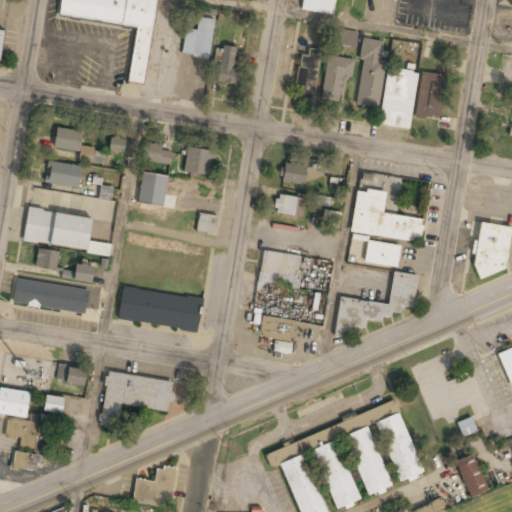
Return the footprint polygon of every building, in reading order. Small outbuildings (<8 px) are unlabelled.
[(134,28),(126,83),(143,86),(155,1),(148,0),(59,0),(57,17),(134,28)] [(208,58),(214,20),(198,17),(196,30),(184,28),(181,54),(208,58)] [(357,31),(338,29),(337,44),(355,47),(357,31)] [(354,106),(376,109),(385,42),(363,39),(354,106)] [(217,83),(235,84),(237,48),(219,47),(217,83)] [(293,99),(311,101),(319,50),(301,47),(293,99)] [(350,60),(327,55),(319,98),(342,103),(350,60)] [(379,125),(408,129),(416,72),(386,68),(379,125)] [(415,116),(439,119),(444,75),(420,72),(415,116)] [(81,133),(55,128),(52,147),(80,153),(78,160),(91,163),(93,150),(79,147),(81,133)] [(125,140),(110,137),(108,151),(123,153),(125,140)] [(143,159),(167,164),(170,152),(146,147),(143,159)] [(183,173),(209,174),(210,148),(185,147),(183,173)] [(77,189),(80,167),(47,161),(44,183),(77,189)] [(303,184),(305,165),(281,163),(279,182),(303,184)] [(137,205),(162,207),(165,176),(140,173),(137,205)] [(110,200),(113,188),(100,185),(97,196),(110,200)] [(355,189),(349,233),(419,243),(423,220),(381,214),(384,193),(355,189)] [(273,213),(299,217),(302,199),(276,195),(273,213)] [(91,219),(26,209),(21,240),(102,254),(104,246),(87,243),(91,219)] [(323,219),(335,223),(338,215),(325,210),(323,219)] [(216,216),(198,213),(195,232),(213,235),(216,216)] [(509,227),(478,223),(472,272),(503,276),(509,227)] [(397,268),(400,247),(366,241),(362,263),(397,268)] [(55,270),(58,252),(37,248),(34,266),(55,270)] [(296,287),(299,256),(260,252),(257,283),(296,287)] [(92,266),(74,264),(73,281),(90,283),(92,266)] [(338,297),(333,336),(348,338),(349,328),(364,329),(365,316),(399,320),(401,306),(412,308),(417,276),(391,273),(387,304),(338,297)] [(84,314),(87,290),(14,280),(10,304),(84,314)] [(121,286),(116,320),(197,331),(202,297),(121,286)] [(273,351),(289,352),(293,319),(260,315),(258,335),(274,337),(273,351)] [(511,347),(497,352),(511,403),(511,347)] [(54,382),(83,387),(86,370),(57,364),(54,382)] [(119,405),(169,412),(173,381),(105,372),(98,424),(116,427),(119,405)] [(28,392),(0,389),(0,414),(25,417),(28,392)] [(42,411),(60,415),(63,398),(45,395),(42,411)] [(262,450),(269,468),(281,464),(297,511),(322,511),(302,452),(311,448),(333,511),(356,503),(334,436),(343,433),(364,497),(388,489),(367,426),(376,423),(396,483),(420,475),(396,405),(262,450)] [(456,424),(461,437),(475,431),(470,418),(456,424)] [(17,438),(17,448),(33,449),(34,422),(4,421),(4,438),(17,438)] [(45,469),(45,454),(11,454),(11,469),(45,469)] [(484,492),(473,455),(455,461),(465,497),(484,492)] [(130,502),(160,507),(162,497),(170,498),(175,468),(156,465),(153,481),(134,478),(130,502)] [(411,511),(444,511),(439,499),(411,511)]
